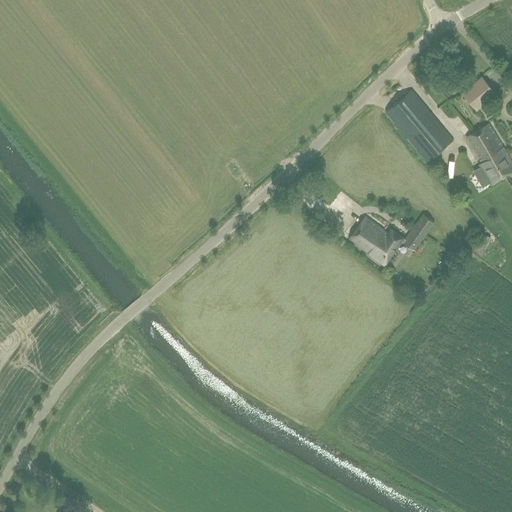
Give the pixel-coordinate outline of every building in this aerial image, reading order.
[(463,93),(476,109),(495,93),(482,77),(463,93)] [(427,162),(453,140),(411,90),(385,111),(427,162)] [(511,164),(489,123),(474,132),(486,153),(491,151),(499,165),(496,166),(503,177),(511,172),(511,164)] [(467,124),(461,128),(465,134),(471,130),(467,124)] [(486,153),(474,132),(466,136),(481,162),(478,164),(490,185),(503,177),(496,166),(499,165),(491,151),(486,153)] [(386,265),(402,240),(415,249),(435,222),(423,214),(405,239),(391,229),(388,234),(365,218),(349,240),(386,265)]
